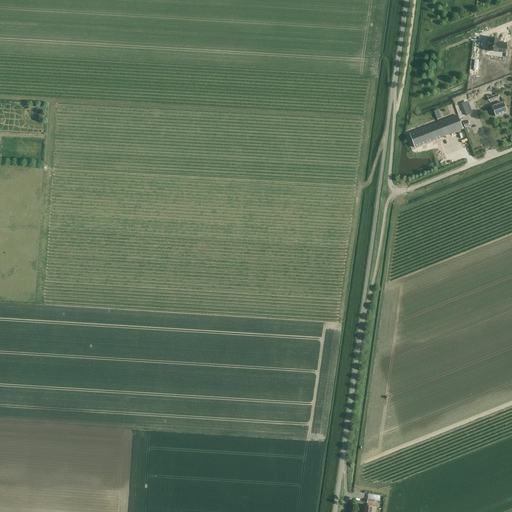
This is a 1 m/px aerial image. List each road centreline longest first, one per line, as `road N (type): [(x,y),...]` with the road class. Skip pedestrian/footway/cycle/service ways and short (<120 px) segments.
road 1 (tertiary): [(393,85),(361,326)]
road 2 (tertiary): [(336,511),(361,326)]
road 3 (residential): [(396,190),(511,150)]
